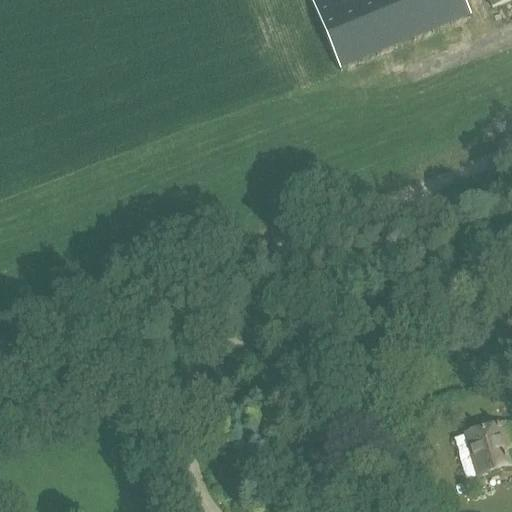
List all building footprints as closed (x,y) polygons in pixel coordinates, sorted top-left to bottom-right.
[(461,0),(309,0),(339,71),(469,18),(461,0)] [(511,0),(487,0),(492,9),(511,0)] [(511,305),(494,310),(502,338),(511,334),(511,305)] [(468,437),(480,478),(511,468),(511,450),(504,422),(487,426),(488,431),(468,437)] [(294,446),(305,486),(331,478),(319,438),(294,446)]
